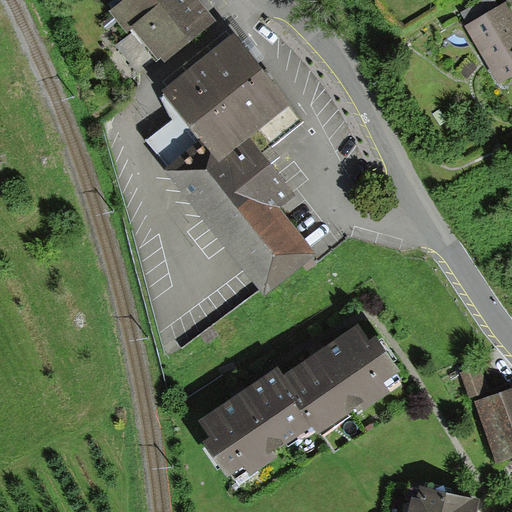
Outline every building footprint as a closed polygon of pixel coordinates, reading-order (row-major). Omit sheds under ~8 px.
[(116,0),(110,5),(153,57),(202,17),(188,0),(116,0)] [(485,0),(462,15),(468,24),(463,27),(494,75),(511,63),(511,16),(504,3),(495,9),(489,0),(485,0)] [(292,123),(225,36),(163,83),(203,135),(166,163),(259,284),(304,251),(268,204),(276,198),(286,190),(256,150),(292,123)] [(350,323),(272,372),(306,427),(385,377),(350,323)] [(474,367),(461,373),(468,392),(482,387),(474,367)] [(228,476),(306,427),(272,372),(194,422),(228,476)] [(511,389),(478,402),(495,450),(511,444),(511,389)] [(412,511),(460,511),(464,496),(418,487),(412,511)]
